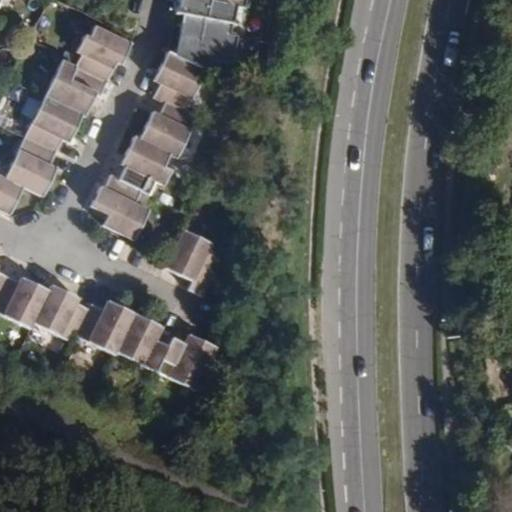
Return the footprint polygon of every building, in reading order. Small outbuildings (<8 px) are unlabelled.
[(0,0),(0,215),(6,218),(19,189),(38,199),(51,172),(45,169),(59,142),(64,146),(78,120),(81,121),(92,98),(96,100),(112,66),(117,68),(127,47),(90,30),(85,41),(80,38),(72,55),(77,58),(71,70),(57,64),(1,179),(0,178),(0,2),(1,0),(0,0)] [(170,60),(201,74),(208,78),(211,63),(229,67),(234,42),(227,41),(233,10),(239,11),(241,0),(174,0),(171,17),(178,18),(170,60)] [(201,74),(170,60),(163,56),(149,84),(155,87),(148,100),(159,106),(153,119),(147,115),(133,142),(128,140),(115,168),(120,170),(114,182),(105,178),(98,192),(95,189),(85,210),(102,218),(97,228),(130,244),(145,214),(130,207),(134,200),(143,204),(151,188),(157,191),(164,177),(157,174),(165,159),(172,162),(192,121),(181,116),(201,74)] [(206,247),(177,234),(159,272),(186,285),(181,293),(196,301),(208,275),(203,273),(210,260),(201,256),(206,247)] [(0,317),(28,331),(29,327),(67,346),(70,339),(110,359),(111,356),(189,396),(212,351),(182,337),(177,346),(154,335),(157,330),(102,302),(97,312),(86,306),(83,312),(70,306),(73,300),(46,287),(43,292),(17,279),(15,283),(0,275),(0,317)]
